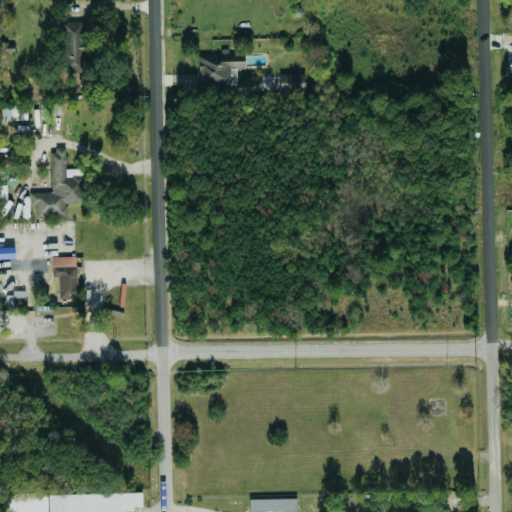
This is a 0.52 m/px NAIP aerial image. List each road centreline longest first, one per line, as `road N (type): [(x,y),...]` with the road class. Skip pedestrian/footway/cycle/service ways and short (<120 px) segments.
road 1 (residential): [(485,0),(498,511)]
road 2 (residential): [(160,0),(173,511)]
road 3 (residential): [(495,347),(0,354)]
